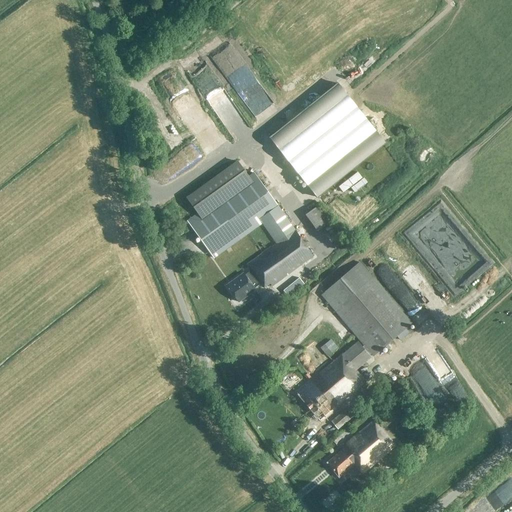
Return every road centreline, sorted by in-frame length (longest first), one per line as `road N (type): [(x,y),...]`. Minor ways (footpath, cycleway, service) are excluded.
road 1 (unclassified): [(303,511),(247,442),(197,347),(141,197),(93,0)]
road 2 (track): [(120,91),(240,0)]
